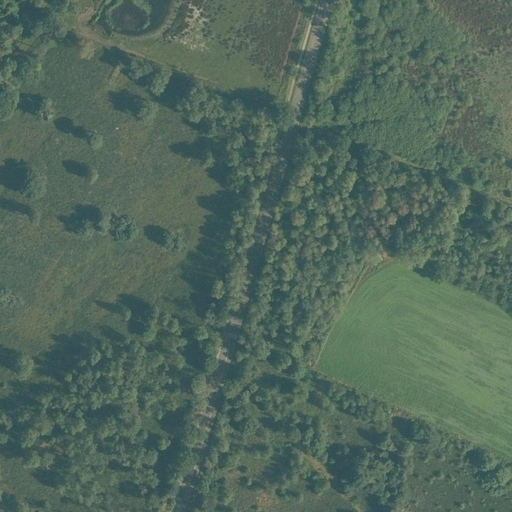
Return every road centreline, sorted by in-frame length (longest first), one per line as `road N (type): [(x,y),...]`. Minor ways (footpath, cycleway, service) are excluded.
road 1 (tertiary): [(179,511),(328,0)]
road 2 (track): [(321,130),(257,337),(252,401),(365,511)]
road 3 (track): [(293,121),(511,203)]
